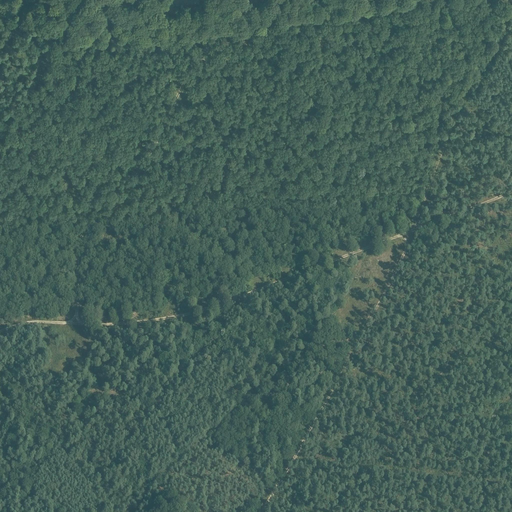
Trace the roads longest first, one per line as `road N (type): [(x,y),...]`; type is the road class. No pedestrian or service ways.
road 1 (track): [(511,0),(510,19),(459,108),(394,272),(259,511)]
road 2 (track): [(79,321),(81,233),(124,195),(205,58),(282,0)]
road 3 (track): [(79,321),(197,311),(411,231)]
